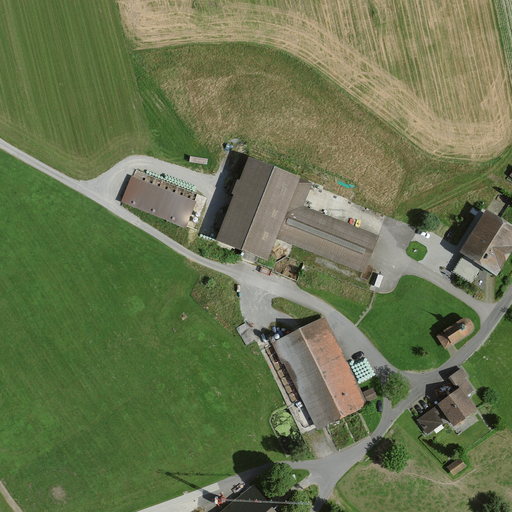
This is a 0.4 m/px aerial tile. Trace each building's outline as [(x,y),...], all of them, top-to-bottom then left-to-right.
[(389,215),(252,162),(221,241),(278,263),(282,253),(362,284),(389,215)] [(511,257),(511,224),(493,212),(452,276),(470,287),(483,267),(499,277),(511,257)] [(466,320),(437,338),(447,352),(475,334),(478,331),(478,326),(476,321),(471,319),(466,320)] [(325,320),(270,346),(311,433),(366,407),(325,320)] [(478,392),(463,371),(451,379),(460,391),(418,421),(429,438),(448,424),(456,435),(487,412),(475,394),(478,392)] [(469,465),(463,457),(450,466),(456,474),(469,465)] [(278,511),(256,484),(222,511),(278,511)]
